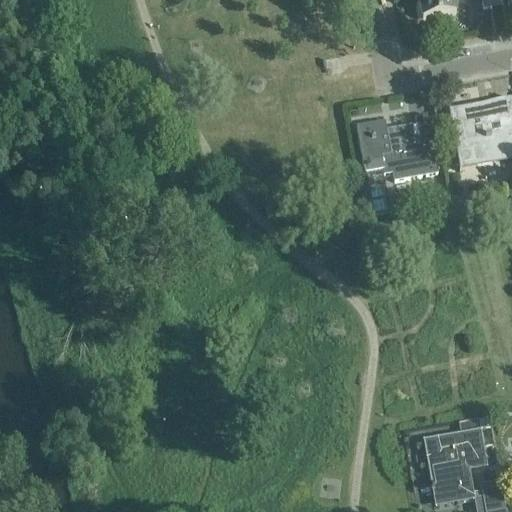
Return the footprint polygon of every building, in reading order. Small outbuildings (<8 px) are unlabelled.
[(452,0),(418,0),(422,22),(456,16),(452,0)] [(481,0),(483,12),(502,8),(500,0),(481,0)] [(511,105),(494,109),(493,104),(491,93),(490,93),(493,110),(451,117),(450,112),(449,113),(459,173),(511,163),(511,92),(511,89),(510,90),(511,99),(511,105)] [(415,119),(421,156),(433,154),(427,117),(415,119)] [(356,130),(362,163),(364,175),(381,172),(382,178),(420,172),(412,128),(386,133),(385,125),(356,130)] [(458,425),(460,436),(423,443),(431,488),(430,488),(431,494),(432,493),(434,502),(455,498),(456,506),(474,502),(467,465),(486,462),(480,433),(477,433),(475,423),(458,425)] [(481,492),(484,511),(498,511),(494,489),(481,492)]
